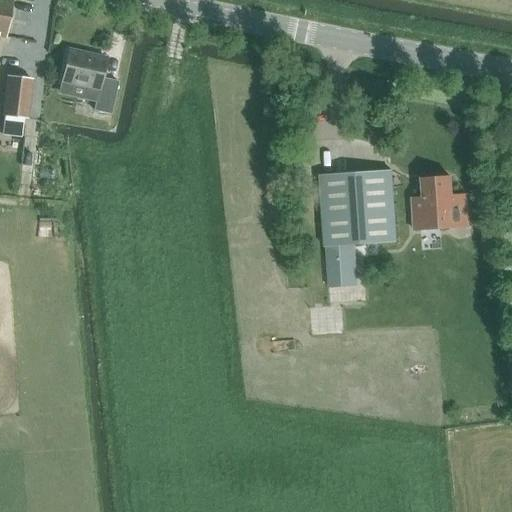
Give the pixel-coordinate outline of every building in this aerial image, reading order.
[(0,0),(0,38),(5,39),(11,2),(0,0)] [(68,51),(62,83),(86,88),(83,100),(97,103),(95,112),(110,115),(117,81),(102,78),(106,59),(68,51)] [(23,120),(26,120),(31,81),(7,78),(3,117),(4,117),(23,120)] [(4,117),(2,134),(21,137),(23,120),(4,117)] [(392,172),(320,176),(324,248),(326,248),(342,247),(397,243),(392,172)] [(423,180),(424,199),(413,199),(415,230),(470,227),(468,196),(454,197),(453,178),(423,180)] [(45,207),(45,228),(60,228),(59,207),(45,207)] [(342,247),(326,248),(329,288),(344,287),(342,247)]
